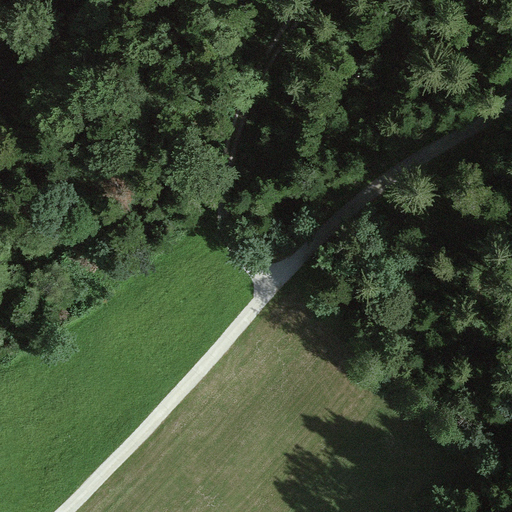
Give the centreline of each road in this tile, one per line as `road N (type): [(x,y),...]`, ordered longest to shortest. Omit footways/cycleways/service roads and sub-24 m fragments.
road 1 (track): [(63,511),(325,234),(386,180),(511,107)]
road 2 (track): [(303,0),(225,94),(208,150),(216,203),(272,284)]
road 3 (track): [(444,511),(511,410)]
